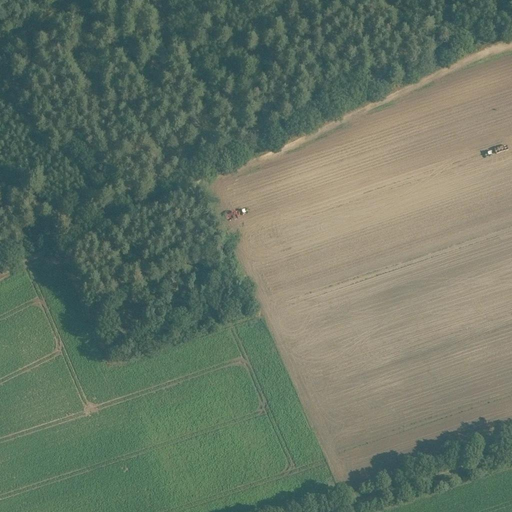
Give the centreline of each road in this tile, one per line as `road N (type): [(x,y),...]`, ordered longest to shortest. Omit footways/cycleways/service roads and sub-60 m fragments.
road 1 (track): [(0,266),(474,53),(511,43)]
road 2 (track): [(511,452),(321,511)]
